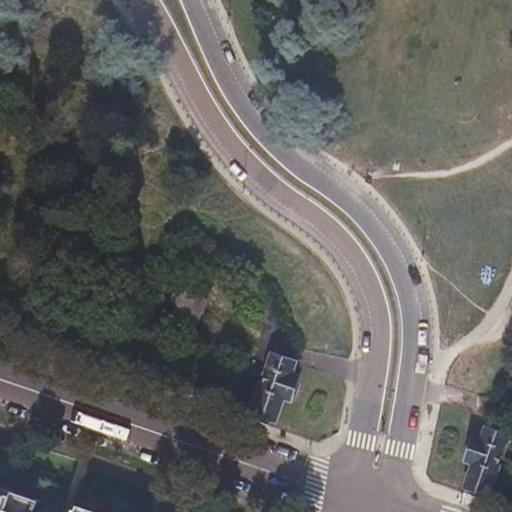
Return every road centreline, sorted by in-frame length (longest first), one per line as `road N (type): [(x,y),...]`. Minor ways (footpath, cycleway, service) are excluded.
road 1 (unclassified): [(144,0),(248,166),(349,247),(373,289),(379,327),(362,440),(366,509)]
road 2 (unclassified): [(366,509),(394,447),(409,367),(399,278),(372,231),(267,142),(234,98),(191,0)]
road 3 (secondary): [(0,382),(366,509)]
road 4 (track): [(511,286),(486,328),(438,362),(409,367)]
